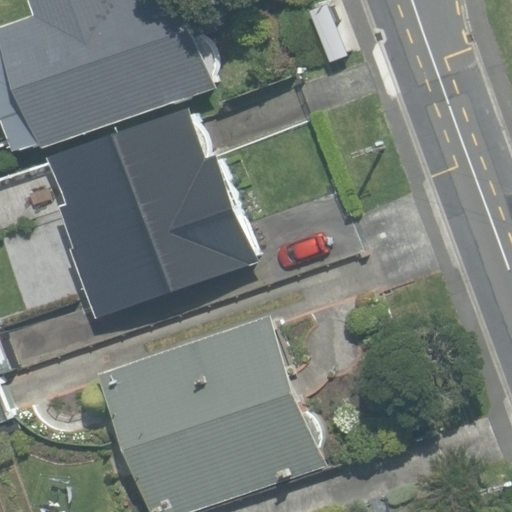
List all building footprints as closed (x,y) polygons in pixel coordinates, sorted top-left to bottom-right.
[(0,122),(15,118),(25,149),(51,141),(53,148),(228,89),(210,34),(229,28),(219,0),(43,0),(48,15),(0,35),(0,122)] [(328,17),(344,53),(361,45),(345,9),(328,17)] [(77,246),(100,316),(269,259),(229,144),(211,150),(197,108),(60,154),(75,200),(69,202),(83,243),(77,246)] [(115,369),(164,511),(184,511),(336,460),(285,311),(115,369)] [(0,323),(0,374),(23,366),(6,321),(0,323)] [(0,376),(0,422),(19,416),(4,375),(0,376)]
